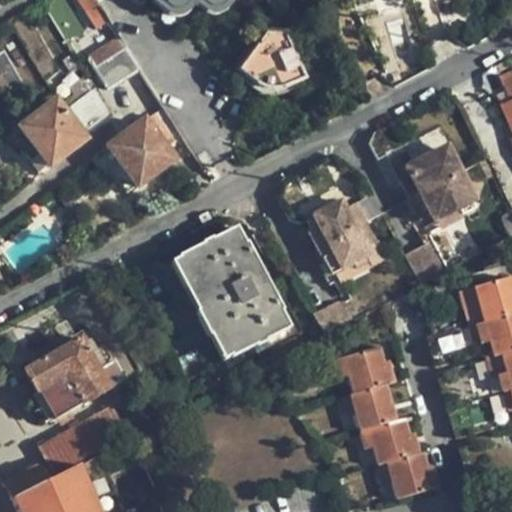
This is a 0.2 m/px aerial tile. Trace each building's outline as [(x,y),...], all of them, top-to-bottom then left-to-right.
[(103,10),(95,0),(78,0),(90,18),(103,10)] [(157,0),(169,10),(175,13),(180,12),(185,9),(191,0),(197,0),(210,9),(219,10),(228,2),(229,0),(157,0)] [(302,78),(284,39),(268,36),(242,71),(251,79),(262,85),(268,87),(275,88),(285,85),(302,78)] [(140,69),(120,37),(89,58),(108,89),(140,69)] [(0,101),(25,87),(5,51),(0,54),(0,101)] [(81,135),(109,112),(89,78),(86,80),(84,77),(80,79),(80,82),(82,84),(73,92),(79,101),(64,113),(55,101),(20,130),(30,144),(47,166),(48,168),(85,140),(81,135)] [(511,125),(511,87),(506,90),(511,103),(503,107),(511,125)] [(108,149),(136,187),(138,190),(175,163),(167,151),(181,139),(159,110),(108,149)] [(38,172),(47,166),(30,144),(22,150),(38,172)] [(127,194),(136,187),(108,149),(99,156),(127,194)] [(410,202),(453,179),(439,151),(406,168),(409,178),(400,182),(410,202)] [(461,175),(453,179),(410,202),(420,221),(429,217),(432,223),(474,201),(461,175)] [(286,183),(281,181),(275,198),(280,200),(286,183)] [(305,221),(318,248),(365,224),(355,205),(345,210),(342,202),(305,221)] [(375,244),(365,224),(318,248),(316,250),(330,275),(369,256),(366,249),(375,244)] [(237,228),(178,258),(179,260),(232,359),(290,328),(237,228)] [(398,246),(419,286),(447,270),(427,232),(398,246)] [(464,312),(470,310),(479,308),(483,324),(511,315),(511,278),(459,293),(464,312)] [(343,300),(314,316),(325,336),(354,320),(343,300)] [(470,310),(475,326),(483,324),(479,308),(470,310)] [(511,353),(511,315),(483,324),(475,326),(468,328),(473,347),(481,345),(490,343),(494,359),(511,353)] [(458,329),(430,337),(438,368),(467,360),(458,329)] [(102,365),(83,333),(78,336),(80,340),(26,372),(55,422),(124,382),(112,364),(100,371),(98,368),(102,365)] [(481,345),(486,361),(494,359),(490,343),(481,345)] [(380,348),(342,359),(348,378),(353,395),(387,385),(390,384),(380,348)] [(511,353),(494,359),(486,361),(492,381),(498,379),(502,395),(511,392),(511,353)] [(339,380),(348,378),(342,359),(334,361),(339,380)] [(441,379),(458,438),(487,431),(470,371),(441,379)] [(397,422),(387,385),(353,395),(350,395),(355,415),(360,433),(369,430),(397,422)] [(511,392),(502,395),(507,414),(511,412),(511,392)] [(346,418),(355,415),(350,395),(340,399),(346,418)] [(37,448),(51,475),(125,436),(111,409),(37,448)] [(405,420),(397,422),(369,430),(374,449),(378,466),(387,464),(415,456),(405,420)] [(366,452),(374,449),(369,430),(360,433),(366,452)] [(490,442),(462,449),(472,488),(501,482),(490,442)] [(190,511),(170,451),(145,462),(160,497),(164,511),(190,511)] [(424,454),(415,456),(387,464),(393,484),(398,501),(434,491),(424,454)] [(383,486),(393,484),(387,464),(378,466),(383,486)] [(99,511),(79,466),(51,481),(15,500),(12,501),(16,511),(99,511)] [(4,484),(15,500),(51,481),(44,468),(39,470),(38,467),(4,484)]
